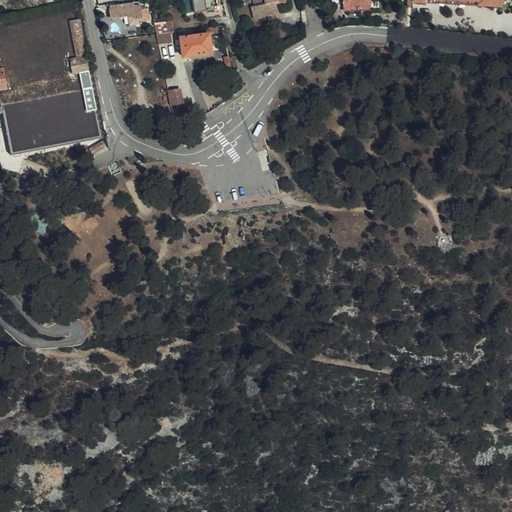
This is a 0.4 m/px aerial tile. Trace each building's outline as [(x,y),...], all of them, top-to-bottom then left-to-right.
[(184,0),(187,14),(212,9),(210,0),(184,0)] [(285,0),(264,0),(265,4),(251,7),(254,19),(278,13),(276,4),(286,1),(285,0)] [(341,0),(341,3),(344,3),(344,9),(347,12),(381,10),(381,1),(369,1),(368,0),(341,0)] [(406,0),(406,1),(501,8),(501,0),(406,0)] [(140,3),(114,7),(114,10),(108,11),(110,20),(128,17),(129,25),(143,23),(143,22),(152,21),(149,9),(141,10),(140,3)] [(153,22),(156,33),(168,32),(172,31),(170,19),(153,22)] [(86,57),(90,56),(89,50),(84,51),(78,20),(68,22),(75,59),(70,60),(73,75),(89,71),(86,57)] [(156,33),(158,44),(170,41),(168,32),(156,33)] [(211,54),(209,35),(181,39),(183,57),(211,54)] [(168,92),(171,106),(183,103),(180,89),(168,92)] [(90,90),(1,106),(8,151),(98,136),(90,90)] [(107,146),(103,139),(89,148),(94,155),(107,146)]
